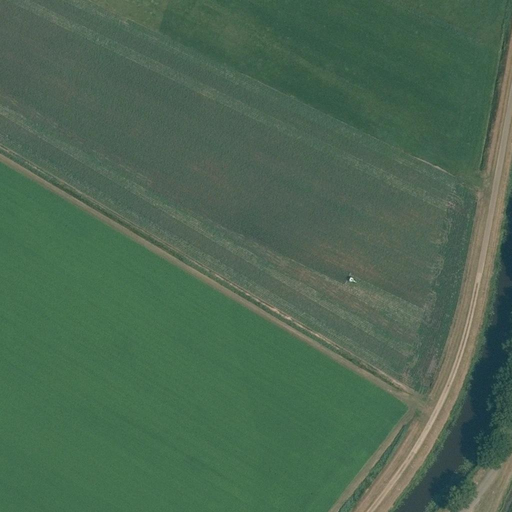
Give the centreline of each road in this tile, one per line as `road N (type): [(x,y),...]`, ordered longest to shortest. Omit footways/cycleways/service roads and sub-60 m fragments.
road 1 (track): [(363,511),(437,409),(479,276)]
road 2 (unclassified): [(479,276),(511,95)]
